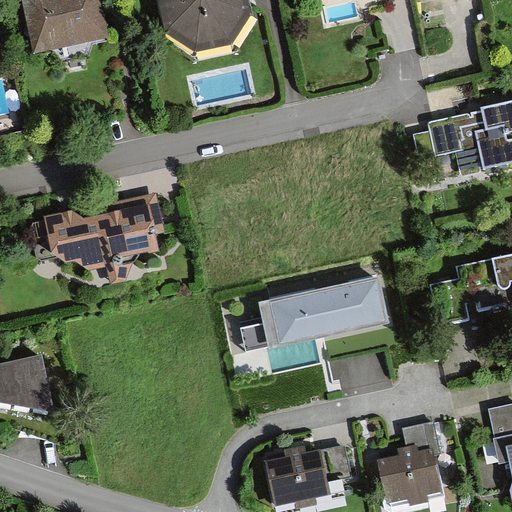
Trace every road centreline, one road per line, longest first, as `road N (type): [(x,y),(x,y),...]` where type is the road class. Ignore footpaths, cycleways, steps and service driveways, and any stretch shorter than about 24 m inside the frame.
road 1 (residential): [(0,179),(414,94)]
road 2 (residential): [(218,511),(230,461),(248,434),(424,395)]
road 3 (unclassified): [(0,471),(132,511)]
